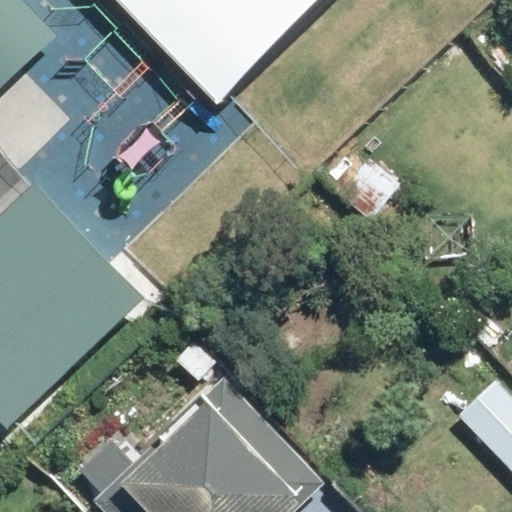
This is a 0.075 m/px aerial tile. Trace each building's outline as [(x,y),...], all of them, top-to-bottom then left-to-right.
[(136,0),(224,90),(317,0),(136,0)] [(375,220),(404,186),(373,159),(344,193),(375,220)] [(85,355),(56,326),(29,354),(12,337),(0,349),(0,363),(39,402),(85,355)] [(511,392),(502,381),(465,414),(511,466),(511,392)] [(98,507),(102,511),(299,511),(325,486),(223,383),(98,507)]
